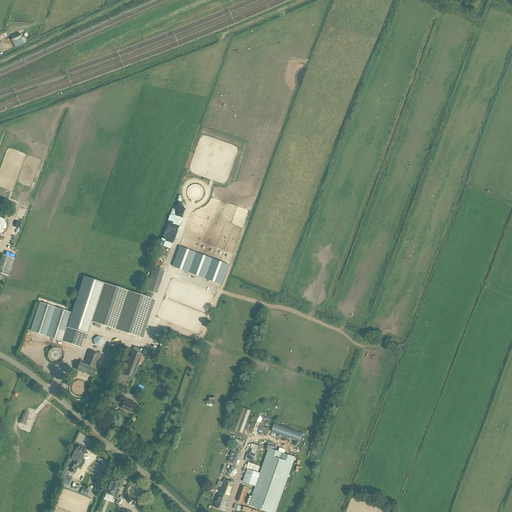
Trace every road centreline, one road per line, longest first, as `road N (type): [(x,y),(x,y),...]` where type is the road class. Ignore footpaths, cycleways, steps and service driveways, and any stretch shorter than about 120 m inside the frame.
road 1 (unclassified): [(189,511),(0,355)]
road 2 (track): [(231,0),(72,60)]
road 3 (track): [(0,63),(131,0)]
